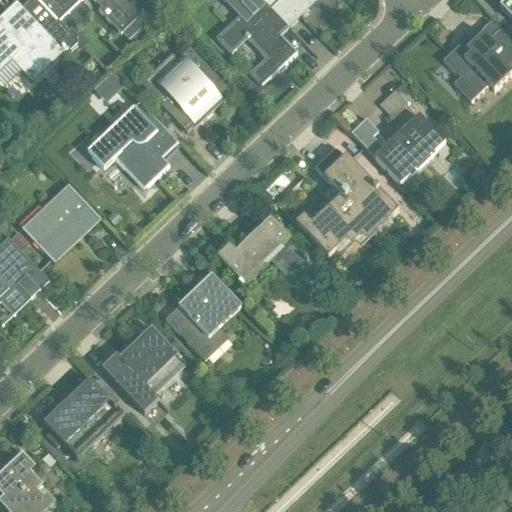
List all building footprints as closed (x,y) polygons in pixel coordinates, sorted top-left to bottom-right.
[(30,0),(21,9),(64,54),(68,50),(71,53),(77,47),(78,38),(71,32),(68,35),(58,25),(84,0),(90,0),(101,11),(98,14),(120,37),(140,18),(122,0),(30,0)] [(284,68),(297,56),(285,43),(283,45),(279,40),(281,38),(289,30),(271,12),(267,7),(266,8),(258,0),(226,0),(227,1),(242,17),(217,41),(232,57),(233,56),(247,42),(266,62),(252,75),(251,75),(250,76),(262,89),(279,73),(277,72),(282,67),(284,69),(284,68)] [(282,2),(271,12),(289,30),(321,0),(286,0),(283,3),(282,2)] [(511,0),(500,10),(511,22),(511,0)] [(0,73),(12,63),(32,84),(34,83),(33,81),(61,54),(62,56),(64,54),(21,9),(20,8),(9,18),(3,24),(0,27),(0,26),(0,73)] [(148,40),(142,33),(133,42),(139,48),(148,40)] [(444,64),(460,81),(454,87),(472,105),(489,89),(494,95),(511,77),(511,76),(507,71),(511,66),(511,45),(500,33),(490,42),(484,36),(473,47),(468,41),(444,64)] [(141,87),(160,107),(187,135),(200,123),(196,120),(214,103),(217,107),(231,94),(190,52),(178,64),(176,62),(158,79),(154,75),(141,87)] [(113,76),(122,86),(131,76),(122,67),(113,76)] [(122,86),(113,76),(96,92),(108,105),(125,89),(122,86)] [(380,108),(393,122),(408,107),(396,93),(380,108)] [(134,112),(98,145),(99,146),(89,156),(90,157),(104,172),(105,174),(116,163),(131,178),(144,192),(169,168),(161,159),(166,154),(176,145),(176,146),(177,145),(142,107),(136,113),(134,112)] [(376,161),(375,162),(400,188),(401,188),(410,180),(411,179),(410,179),(435,155),(436,156),(436,155),(445,147),(444,146),(445,146),(420,119),(419,120),(419,119),(410,127),(409,127),(387,147),(378,137),(364,149),(376,161)] [(366,121),(351,136),(364,150),(364,149),(378,137),(379,135),(366,121)] [(0,159),(10,169),(20,159),(10,149),(0,159)] [(304,220),(296,228),(329,262),(335,256),(340,261),(357,245),(361,250),(368,244),(365,241),(363,243),(361,241),(372,231),(377,236),(399,215),(337,150),(315,170),(342,199),(312,228),(304,220)] [(23,234),(53,266),(100,222),(70,190),(23,234)] [(262,231),(263,231),(236,257),(230,251),(218,262),(246,291),(267,272),(266,271),(271,266),(295,291),(315,272),(270,224),(262,231)] [(12,244),(24,256),(31,249),(20,237),(12,244)] [(0,305),(1,304),(13,316),(30,300),(31,301),(40,293),(39,292),(48,283),(11,243),(0,253),(0,305)] [(220,332),(230,323),(242,311),(212,279),(166,323),(205,365),(229,342),(220,332)] [(102,372),(144,416),(159,403),(155,399),(186,368),(153,334),(134,352),(129,347),(102,372)] [(79,463),(114,429),(125,419),(90,383),(89,384),(90,385),(75,399),(74,398),(73,399),(74,400),(46,426),(45,425),(45,426),(79,463)] [(0,476),(0,495),(4,500),(5,498),(9,502),(2,509),(5,511),(42,511),(50,505),(38,492),(43,487),(31,474),(36,469),(23,455),(0,476)]
